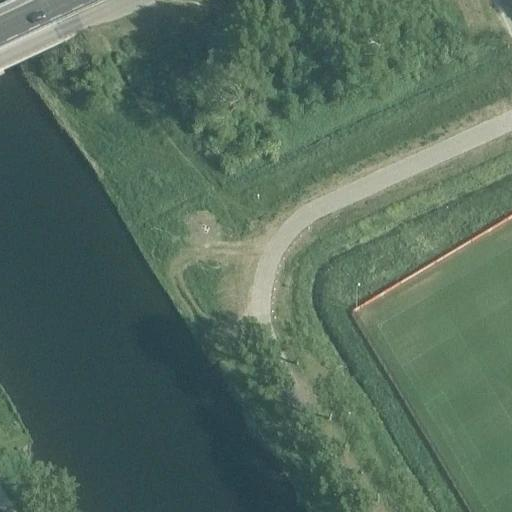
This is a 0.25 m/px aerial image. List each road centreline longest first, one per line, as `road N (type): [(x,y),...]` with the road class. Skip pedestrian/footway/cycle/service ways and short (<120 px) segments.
road 1 (unclassified): [(276,364),(259,295),(287,229),(328,202),(511,119)]
road 2 (unclassified): [(0,60),(129,0)]
